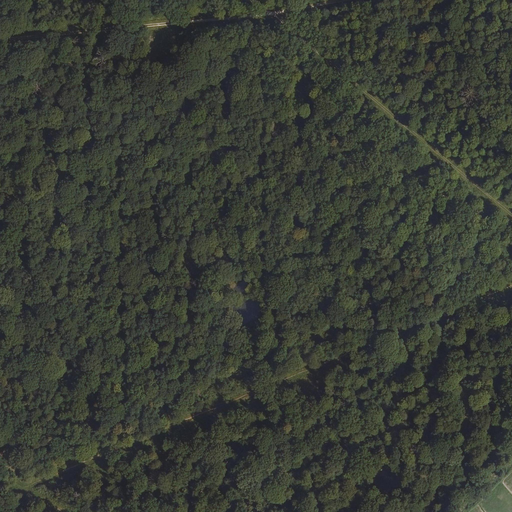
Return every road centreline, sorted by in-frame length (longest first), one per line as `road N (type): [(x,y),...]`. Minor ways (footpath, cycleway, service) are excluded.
road 1 (track): [(343,0),(0,44)]
road 2 (track): [(276,11),(511,215)]
